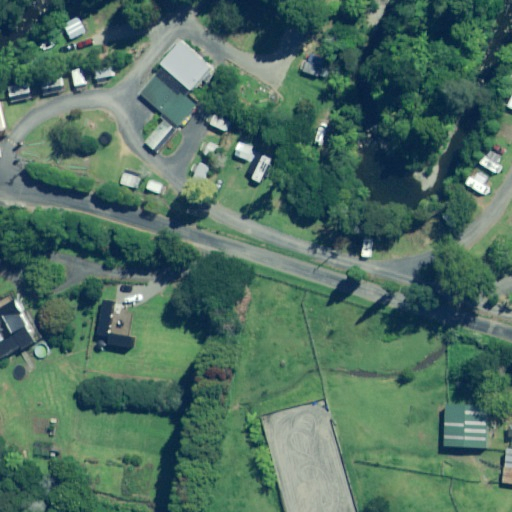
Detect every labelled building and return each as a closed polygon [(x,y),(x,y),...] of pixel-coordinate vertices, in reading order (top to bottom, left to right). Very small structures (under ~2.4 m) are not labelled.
[(101,20),(94,7),(86,11),(93,25),(101,20)] [(77,16),(63,24),(71,39),(85,31),(77,16)] [(333,16),(321,17),(322,31),(334,31),(333,16)] [(215,65),(184,38),(179,44),(177,43),(171,50),(173,52),(164,62),(167,65),(188,82),(195,89),(203,79),(207,82),(213,75),(209,72),(215,65)] [(323,59),(307,53),(301,71),(317,77),(323,59)] [(48,65),(46,55),(21,60),(23,70),(48,65)] [(188,82),(167,65),(143,93),(166,113),(185,91),(182,89),(188,82)] [(113,75),(111,67),(93,70),(95,79),(113,75)] [(84,83),(80,68),(69,71),(73,86),(84,83)] [(29,79),(33,98),(60,92),(56,73),(29,79)] [(0,97),(2,106),(27,101),(23,83),(19,84),(18,81),(10,82),(11,86),(9,86),(8,83),(1,84),(1,88),(0,87),(0,97)] [(511,116),(505,113),(498,127),(511,134),(511,116)] [(217,114),(213,123),(228,130),(232,121),(217,114)] [(172,129),(163,122),(153,135),(162,142),(172,129)] [(221,146),(211,142),(207,154),(216,158),(221,146)] [(255,148),(241,143),(237,155),(252,160),(255,148)] [(504,169),(483,156),(479,163),(499,176),(504,169)] [(211,167),(202,162),(194,180),(203,184),(211,167)] [(142,171),(132,167),(127,178),(138,182),(142,171)] [(151,180),(148,187),(161,193),(164,185),(151,180)] [(483,193),(473,183),(460,196),(471,206),(483,193)] [(239,190),(226,184),(220,199),(234,204),(239,190)] [(277,203),(269,201),(265,217),(273,218),(277,203)] [(298,215),(286,209),(278,228),(290,234),(298,215)] [(329,223),(320,221),(316,238),(325,240),(329,223)] [(511,235),(499,223),(492,230),(505,242),(511,235)] [(444,232),(439,224),(412,239),(417,247),(444,232)] [(386,235),(376,234),(374,253),(384,255),(386,235)] [(353,248),(352,256),(367,259),(368,250),(353,248)] [(15,298),(0,306),(0,356),(19,346),(15,339),(30,330),(21,314),(23,313),(21,310),(15,298)] [(444,405),(442,445),(485,448),(488,408),(444,405)]
